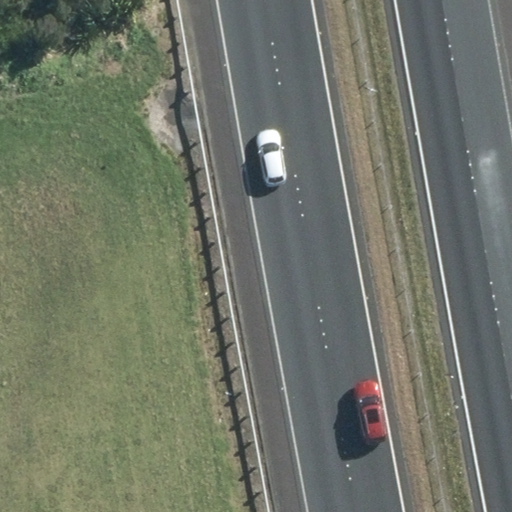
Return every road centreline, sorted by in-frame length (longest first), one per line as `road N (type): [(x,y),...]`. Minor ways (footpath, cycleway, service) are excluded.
road 1 (motorway): [(343,511),(267,0)]
road 2 (motorway): [(462,0),(511,276)]
